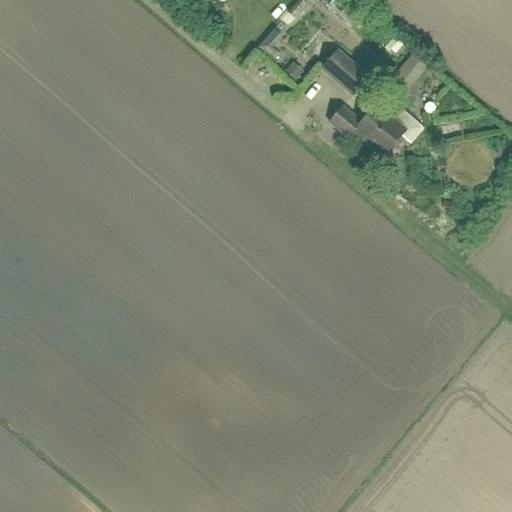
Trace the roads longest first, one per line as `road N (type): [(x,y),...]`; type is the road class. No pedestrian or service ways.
road 1 (track): [(511,311),(305,135)]
road 2 (track): [(147,0),(305,135)]
